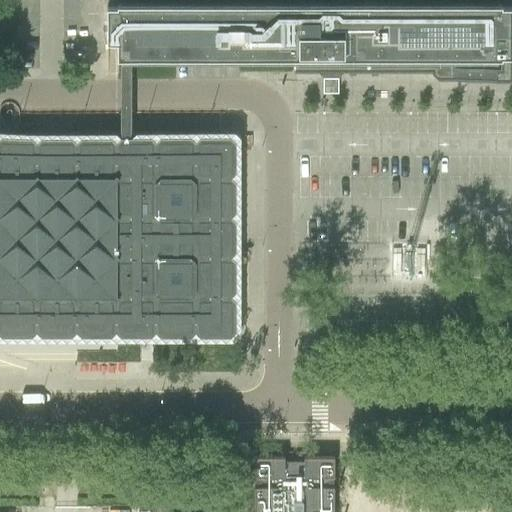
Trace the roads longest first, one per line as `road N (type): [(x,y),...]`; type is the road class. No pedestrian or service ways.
road 1 (unclassified): [(275,412),(276,133),(263,101),(248,93),(0,91)]
road 2 (unclassified): [(0,412),(275,412)]
road 3 (unclassified): [(511,412),(275,412)]
